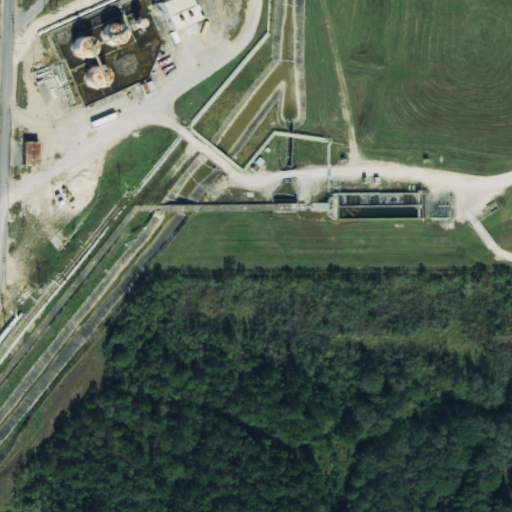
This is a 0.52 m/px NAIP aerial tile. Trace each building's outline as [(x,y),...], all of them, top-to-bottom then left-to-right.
[(164,35),(151,7),(166,0),(180,0),(190,23),(164,35)] [(123,36),(124,39),(123,43),(121,46),(118,48),(114,50),(110,49),(107,48),(104,45),(102,42),(102,38),(102,34),(104,31),(107,29),(110,28),(113,28),(117,28),(120,30),(122,33),(123,36)] [(94,48),(94,52),(93,55),(91,58),(88,61),(85,62),(81,62),(77,60),(75,57),(73,54),(72,50),(73,47),(75,44),(78,41),(81,40),(84,40),(88,41),(90,42),(93,45),(94,48)] [(108,79),(108,83),(108,86),(105,89),(102,92),(99,93),(95,93),(91,91),(89,88),(87,85),(86,81),(87,78),(89,75),(92,72),(95,71),(98,71),(102,72),(104,73),(107,76),(108,79)] [(20,166),(20,143),(35,143),(35,166),(20,166)]
